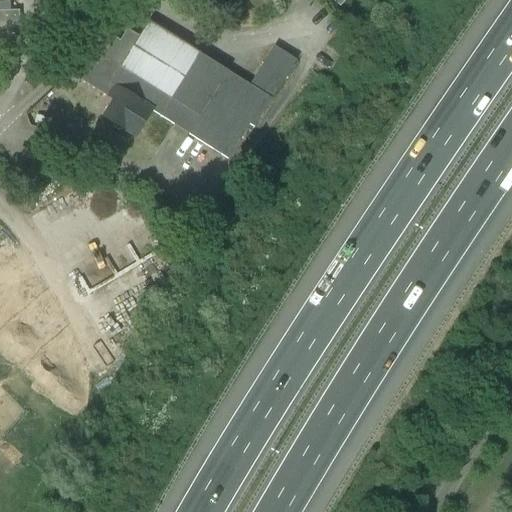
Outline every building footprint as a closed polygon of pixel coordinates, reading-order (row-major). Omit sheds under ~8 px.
[(329,0),(339,8),(346,0),(329,0)] [(0,11),(0,47),(20,47),(18,11),(0,11)] [(88,61),(77,78),(113,100),(102,117),(113,124),(113,127),(118,131),(122,129),(135,137),(151,111),(172,125),(188,135),(227,159),(249,125),(253,128),(295,60),(273,46),(249,86),(151,24),(149,28),(145,25),(140,34),(143,36),(141,40),(127,31),(119,43),(113,39),(96,66),(88,61)] [(85,183),(33,211),(96,329),(150,300),(134,270),(160,255),(131,201),(103,216),(85,183)] [(22,257),(0,268),(0,329),(16,360),(63,336),(22,257)]
